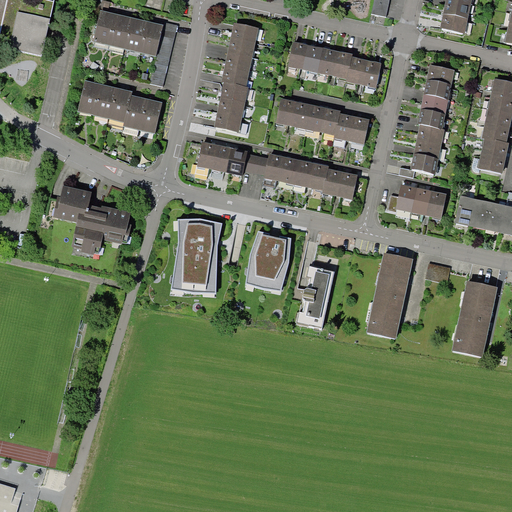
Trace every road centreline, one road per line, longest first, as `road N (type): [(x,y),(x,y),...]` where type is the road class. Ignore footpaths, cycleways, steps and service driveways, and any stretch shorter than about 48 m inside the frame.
road 1 (residential): [(64,511),(162,187)]
road 2 (residential): [(364,231),(162,187)]
road 3 (residential): [(364,231),(404,39)]
road 4 (residential): [(162,187),(201,0)]
road 5 (residential): [(162,187),(132,181),(0,119)]
road 6 (residential): [(511,264),(364,231)]
road 7 (unknown): [(0,257),(132,286)]
road 8 (residential): [(278,12),(404,39)]
